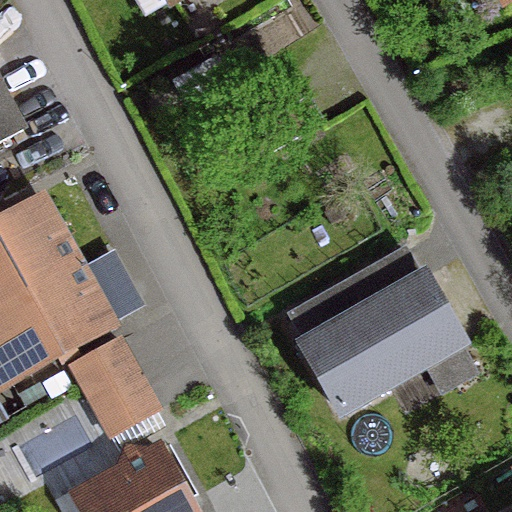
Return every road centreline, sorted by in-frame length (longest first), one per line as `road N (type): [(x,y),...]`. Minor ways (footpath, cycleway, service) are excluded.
road 1 (residential): [(304,511),(46,0)]
road 2 (residential): [(333,0),(511,312)]
